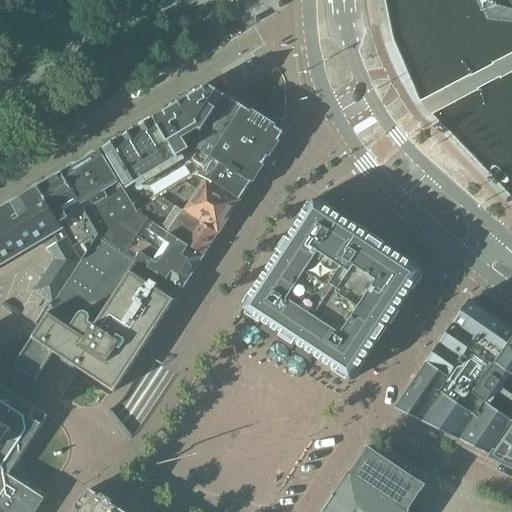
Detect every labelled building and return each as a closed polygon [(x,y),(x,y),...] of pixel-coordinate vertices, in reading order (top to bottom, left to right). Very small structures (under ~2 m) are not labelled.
[(511,0),(476,0),(483,13),(497,5),(494,0),(511,0),(511,1),(511,0)] [(285,78),(278,68),(277,68),(284,79),(285,82),(286,113),(286,116),(284,119),(282,123),(283,124),(285,120),(287,117),(287,114),(286,81),(285,78)] [(210,85),(104,149),(128,189),(180,158),(178,156),(191,148),(182,135),(198,125),(202,132),(226,96),(210,85)] [(244,98),(272,116),(273,115),(245,97),(243,95),(242,93),(241,94),(242,95),(242,97),(244,98)] [(243,107),(226,95),(226,96),(187,155),(196,172),(198,175),(243,107)] [(284,133),(243,107),(198,175),(239,203),(284,133)] [(217,235),(161,198),(137,212),(100,151),(63,173),(83,207),(100,237),(138,261),(166,279),(181,289),(182,289),(217,235)] [(40,186),(84,262),(100,237),(83,207),(63,173),(40,186)] [(217,235),(239,203),(198,175),(161,198),(217,235)] [(48,251),(55,262),(35,292),(55,305),(84,262),(40,186),(0,210),(0,268),(56,236),(60,244),(48,251)] [(371,237),(367,234),(366,236),(352,228),(354,225),(314,200),(243,309),(352,381),(424,271),(384,246),(383,248),(370,239),(371,237)] [(14,366),(20,370),(21,370),(37,380),(54,353),(115,393),(169,308),(167,307),(166,308),(151,298),(153,295),(151,286),(151,284),(131,271),(138,261),(100,237),(84,262),(55,305),(55,306),(14,366)] [(158,291),(173,300),(181,289),(166,279),(158,291)] [(511,430),(511,327),(471,300),(396,409),(494,456),(511,430)] [(0,511),(36,511),(40,506),(49,494),(13,470),(48,416),(0,384),(0,511)] [(511,430),(494,456),(494,457),(498,459),(498,458),(511,464),(511,430)] [(408,511),(409,511),(408,511),(422,489),(423,489),(425,486),(413,479),(410,477),(415,470),(394,456),(386,451),(382,458),(369,449),(352,474),(351,473),(336,496),(324,511),(408,511)] [(75,511),(124,511),(112,503),(113,501),(103,494),(101,497),(91,489),(75,511)]
